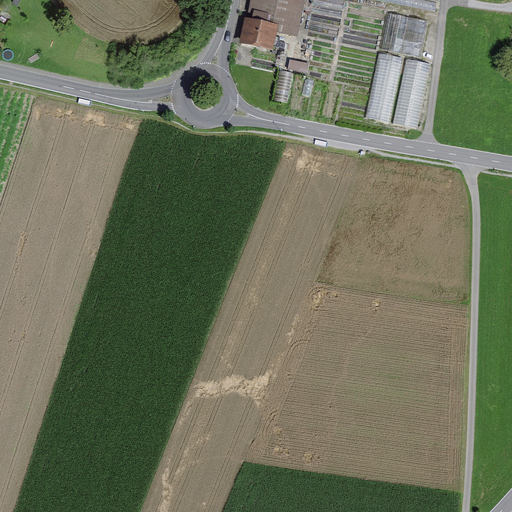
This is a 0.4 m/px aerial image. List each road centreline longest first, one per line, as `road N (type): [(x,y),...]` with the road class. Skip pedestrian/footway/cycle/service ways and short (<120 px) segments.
road 1 (unclassified): [(467,156),(476,252),(466,511)]
road 2 (tertiary): [(425,150),(227,107)]
road 3 (tertiary): [(180,97),(130,100),(0,71)]
road 4 (residential): [(444,0),(425,150)]
